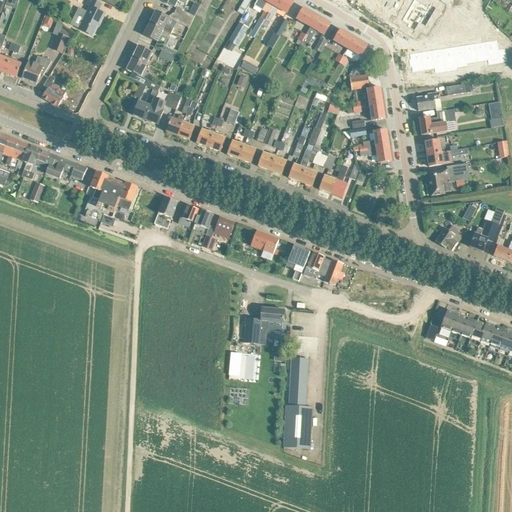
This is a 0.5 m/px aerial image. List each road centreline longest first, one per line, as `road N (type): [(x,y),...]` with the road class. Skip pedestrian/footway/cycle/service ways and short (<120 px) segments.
road 1 (tertiary): [(434,286),(0,120)]
road 2 (residential): [(415,234),(388,236),(85,121)]
road 3 (unclassified): [(139,257),(143,244),(157,239),(322,296),(421,297),(434,286)]
road 4 (track): [(125,511),(139,257)]
road 5 (residential): [(415,234),(388,47)]
road 6 (track): [(0,208),(139,257)]
road 7 (residential): [(85,121),(146,0)]
